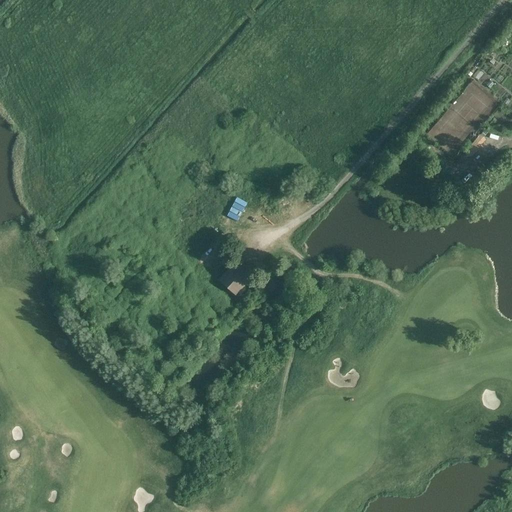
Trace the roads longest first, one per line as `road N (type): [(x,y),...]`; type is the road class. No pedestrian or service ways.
road 1 (track): [(296,221),(341,186),(504,0)]
road 2 (track): [(315,270),(258,461)]
